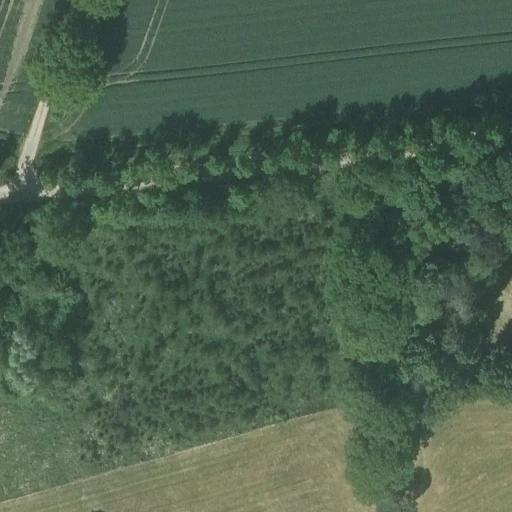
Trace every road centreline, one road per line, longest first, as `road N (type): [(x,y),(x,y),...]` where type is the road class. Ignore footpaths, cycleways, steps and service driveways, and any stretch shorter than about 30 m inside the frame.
road 1 (track): [(78,188),(511,140)]
road 2 (unknown): [(74,0),(3,196)]
